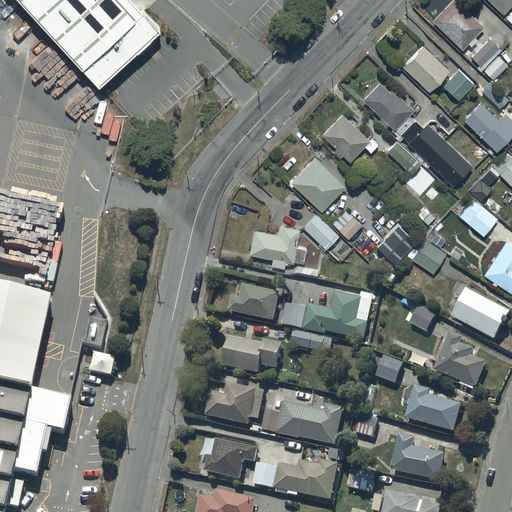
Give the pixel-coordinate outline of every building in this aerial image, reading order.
[(159,38),(122,0),(16,0),(102,91),(149,48),(159,38)] [(483,28),(453,0),(432,22),(462,51),(483,28)] [(511,0),(487,0),(503,16),(511,6),(511,0)] [(499,48),(489,39),(470,59),(480,68),(499,48)] [(423,46),(402,68),(429,94),(450,72),(423,46)] [(507,67),(498,58),(484,72),(493,80),(507,67)] [(474,85),(458,70),(443,87),(459,102),(474,85)] [(492,81),(481,92),(499,110),(510,100),(492,81)] [(389,94),(379,84),(362,101),(393,132),(414,111),(393,90),(389,94)] [(499,121),(481,103),(463,122),(496,154),(511,137),(511,121),(505,114),(499,121)] [(370,143),(342,115),(321,137),(349,164),(370,143)] [(415,121),(401,137),(452,187),(471,168),(427,124),(423,128),(415,121)] [(421,165),(396,142),(386,152),(411,175),(421,165)] [(494,169),(491,167),(480,179),(488,186),(498,175),(511,187),(511,158),(508,154),(494,169)] [(316,158),(291,184),(321,214),(347,188),(316,158)] [(497,220),(481,206),(466,224),(483,237),(497,220)] [(362,226),(345,209),(331,224),(348,241),(362,226)] [(340,237),(317,215),(303,229),(319,245),(318,246),(324,253),(340,237)] [(277,236),(254,231),(248,256),(273,261),(271,268),(284,271),(286,264),(294,265),(295,263),(304,265),(307,250),(298,248),(302,231),(279,226),(277,236)] [(445,254),(424,240),(418,251),(412,248),(406,257),(433,275),(445,254)] [(511,246),(505,242),(483,276),(511,295),(511,246)] [(0,374),(28,380),(49,287),(0,276),(0,374)] [(241,301),(233,299),(230,315),(274,326),(281,297),(244,288),(241,301)] [(467,293),(453,321),(495,344),(510,316),(467,293)] [(308,312),(288,307),(283,327),(327,338),(328,335),(365,344),(370,325),(358,322),(364,302),(336,295),(331,312),(310,306),(308,312)] [(420,308),(410,326),(427,335),(437,317),(420,308)] [(291,332),(287,346),(325,356),(328,341),(291,332)] [(463,342),(450,336),(435,374),(477,392),(488,366),(472,360),(475,353),(461,347),(463,342)] [(231,340),(224,370),(261,378),(263,369),(279,373),(283,352),(231,340)] [(93,357),(89,376),(111,381),(116,362),(93,357)] [(405,366),(385,358),(376,380),(396,388),(405,366)] [(0,511),(0,502),(28,380),(0,374),(0,511)] [(267,396),(229,387),(226,399),(213,396),(207,420),(250,430),(252,422),(261,424),(267,396)] [(430,398),(431,394),(416,389),(406,422),(455,436),(463,408),(430,398)] [(283,415),(278,437),(338,449),(345,412),(327,408),(326,414),(285,406),(283,415)] [(278,437),(283,415),(267,411),(262,434),(278,437)] [(380,421),(361,415),(355,435),(375,441),(380,421)] [(416,442),(401,438),(393,475),(441,485),(447,458),(414,451),(416,442)] [(256,467),(260,453),(218,442),(218,444),(206,441),(201,458),(208,460),(204,475),(241,485),(247,464),(256,467)] [(280,469),(275,492),(289,495),(289,497),(299,499),(300,497),(332,504),(341,466),(322,462),(321,468),(301,463),(299,470),(297,470),(298,465),(281,462),(280,469)] [(275,492),(280,469),(258,465),(253,487),(275,492)] [(351,480),(348,490),(373,495),(375,485),(351,480)] [(253,511),(255,503),(214,495),(213,502),(198,500),(196,511),(253,511)] [(421,502),(389,495),(384,511),(442,511),(443,509),(420,504),(421,502)]
